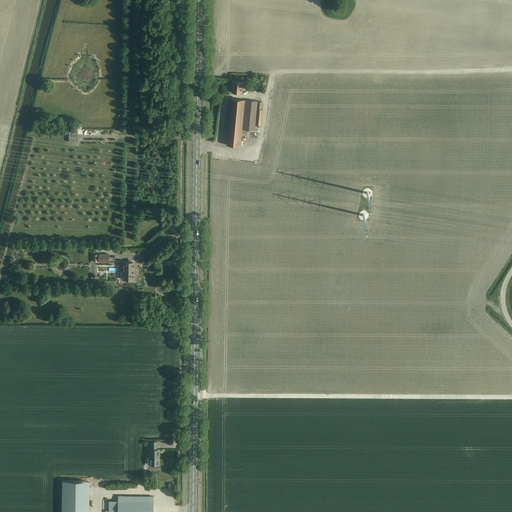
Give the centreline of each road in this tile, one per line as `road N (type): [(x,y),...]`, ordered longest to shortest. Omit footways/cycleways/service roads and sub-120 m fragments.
road 1 (secondary): [(192,511),(198,0)]
road 2 (track): [(186,395),(511,397)]
road 3 (track): [(511,69),(281,72),(268,98)]
